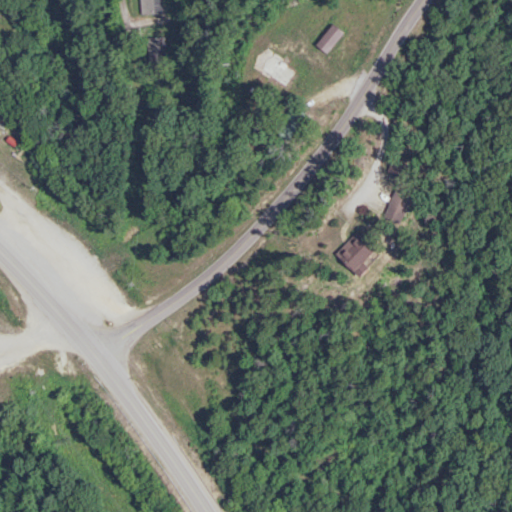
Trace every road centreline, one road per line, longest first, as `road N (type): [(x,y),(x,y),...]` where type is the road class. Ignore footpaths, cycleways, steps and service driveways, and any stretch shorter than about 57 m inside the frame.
road 1 (tertiary): [(426,0),(302,181),(199,285),(106,362)]
road 2 (secondary): [(208,511),(106,362),(0,254)]
road 3 (residential): [(137,333),(106,312),(40,217),(0,187)]
